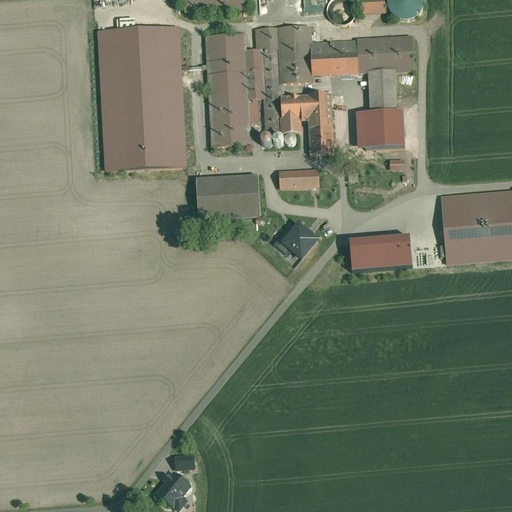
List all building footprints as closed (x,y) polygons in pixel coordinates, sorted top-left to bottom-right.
[(246,0),(184,0),(185,15),(247,12),(246,0)] [(348,0),(335,0),(333,1),(331,3),(330,4),(329,6),(329,7),(328,8),(327,10),(327,11),(327,12),(327,14),(327,15),(327,17),(328,18),(329,20),(330,22),(331,24),(333,25),(335,26),(337,27),(340,28),(342,28),(346,27),(348,27),(349,26),(350,25),(352,24),(353,23),(354,21),(355,19),(356,17),(356,15),(356,13),(356,12),(356,10),(356,8),(355,7),(354,6),(353,4),(352,3),(350,1),(348,0)] [(385,0),(363,0),(364,17),(387,16),(385,0)] [(390,0),(389,7),(391,14),(395,20),(401,23),(409,24),(415,22),(421,18),(425,12),(426,5),(424,0),(390,0)] [(311,29),(256,32),(257,53),(279,52),(281,87),(313,85),(313,78),(312,78),(311,46),(312,46),(311,29)] [(177,31),(100,35),(108,174),(184,170),(181,128),(145,131),(141,72),(179,70),(177,31)] [(245,38),(207,40),(213,150),(251,148),(250,127),(259,126),(258,102),(265,101),(267,138),(283,137),(301,136),(300,123),(309,123),(316,123),(315,112),(332,111),(331,97),(282,100),(281,87),(279,52),(257,53),(246,53),(245,38)] [(412,41),(355,44),(358,44),(359,76),(369,76),(369,75),(395,73),(395,74),(414,73),(412,41)] [(312,46),(311,46),(312,78),(313,78),(359,76),(358,44),(355,44),(312,46)] [(395,73),(369,75),(369,76),(371,116),(397,114),(395,74),(395,73)] [(332,111),(315,112),(316,123),(309,123),(309,125),(308,125),(308,126),(309,126),(311,158),(334,157),(332,111)] [(292,137),(290,137),(289,138),(288,138),(287,139),(286,140),(285,142),(285,143),(285,145),(285,146),(286,147),(287,147),(287,148),(288,149),(289,149),(291,149),(292,149),(293,148),(295,147),(296,146),(296,145),(296,144),(296,143),(296,142),(296,141),(295,140),(295,139),(294,138),(293,138),(292,137)] [(281,139),(280,138),(278,138),(277,139),(276,139),(275,140),(274,141),(274,142),(273,143),(273,144),(273,145),(274,146),(274,147),(275,148),(276,148),(278,149),(279,149),(280,149),(282,148),(283,147),(284,146),(284,145),(284,143),(284,142),(283,141),(282,140),(282,139),(281,139)] [(403,164),(395,164),(395,172),(403,172),(403,164)] [(318,174),(280,175),(281,191),(319,190),(318,174)] [(258,179),(197,183),(200,223),(260,220),(258,179)] [(511,196),(442,203),(449,270),(511,264),(511,196)] [(298,228),(284,246),(284,245),(284,246),(284,247),(301,261),(302,262),(303,261),(317,244),(318,243),(317,242),(317,243),(311,238),(313,236),(307,231),(306,233),(300,228),(299,228),(298,228)] [(358,274),(419,271),(417,240),(356,244),(358,274)] [(176,460),(177,472),(195,470),(194,459),(176,460)] [(175,476),(158,497),(173,510),(174,509),(177,511),(185,502),(182,499),(190,489),(175,476)]
